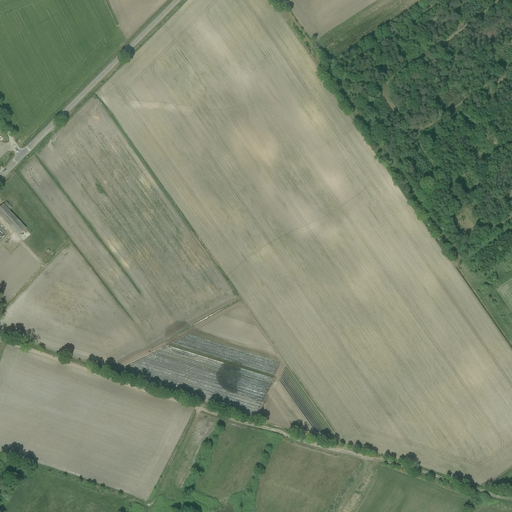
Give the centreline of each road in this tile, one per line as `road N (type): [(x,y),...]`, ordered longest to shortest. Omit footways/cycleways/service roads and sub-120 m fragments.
road 1 (track): [(511,497),(327,448),(0,341)]
road 2 (tertiary): [(19,156),(177,0)]
road 3 (track): [(124,511),(123,494),(0,454)]
